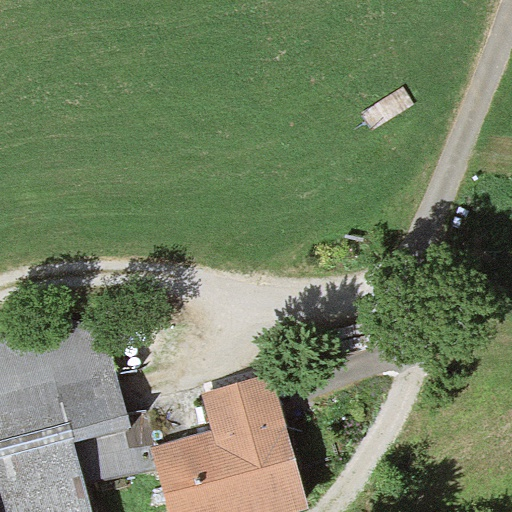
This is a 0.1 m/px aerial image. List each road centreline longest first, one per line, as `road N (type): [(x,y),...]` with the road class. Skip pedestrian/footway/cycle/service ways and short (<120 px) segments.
road 1 (track): [(511,6),(422,246),(386,301),(313,307)]
road 2 (track): [(0,294),(61,282),(313,307)]
